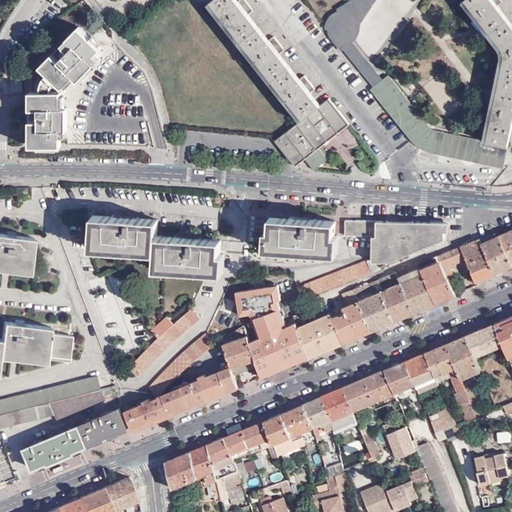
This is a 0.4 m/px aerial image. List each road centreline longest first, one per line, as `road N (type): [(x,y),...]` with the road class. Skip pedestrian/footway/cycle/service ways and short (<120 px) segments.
road 1 (unclassified): [(0,170),(157,172),(476,198)]
road 2 (tertiary): [(141,450),(511,294)]
road 3 (residential): [(352,284),(470,232),(476,198)]
road 4 (tertiary): [(0,509),(141,450)]
